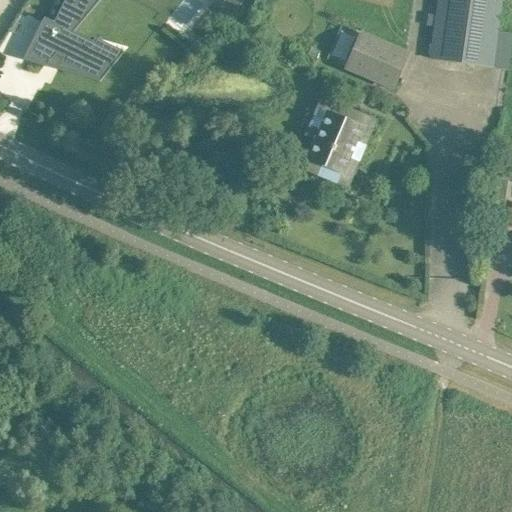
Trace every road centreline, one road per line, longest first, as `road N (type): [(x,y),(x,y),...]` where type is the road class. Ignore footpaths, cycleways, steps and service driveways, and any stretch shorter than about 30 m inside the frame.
road 1 (tertiary): [(511,367),(79,190),(0,147)]
road 2 (track): [(287,511),(89,352),(0,297)]
road 3 (track): [(418,511),(442,371),(456,343)]
